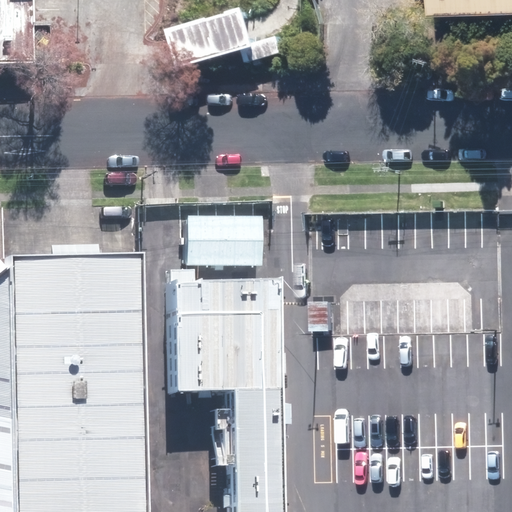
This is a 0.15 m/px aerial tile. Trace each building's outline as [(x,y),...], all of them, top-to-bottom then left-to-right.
[(123,0),(0,0),(0,55),(125,52),(124,27),(123,0)] [(511,0),(425,0),(426,15),(511,12),(511,0)] [(260,42),(249,7),(176,30),(188,69),(246,51),(262,46),(260,42)] [(262,46),(246,51),(250,63),(288,52),(283,35),(260,42),(262,46)] [(10,511),(146,511),(138,262),(3,267),(10,511)] [(229,511),(279,511),(274,279),(242,280),(211,281),(191,281),(191,270),(166,270),(169,392),(226,391),(229,511)] [(0,511),(10,511),(3,283),(0,284),(0,511)]
